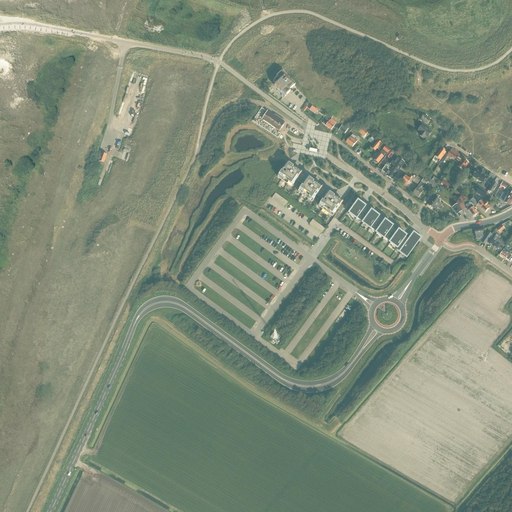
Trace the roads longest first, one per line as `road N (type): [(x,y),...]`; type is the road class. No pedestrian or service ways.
road 1 (secondary): [(50,511),(136,319),(150,305),(180,305),(302,386),(341,375),(377,328)]
road 2 (track): [(118,72),(88,89),(0,336)]
road 3 (unclassified): [(440,240),(336,160),(295,146)]
